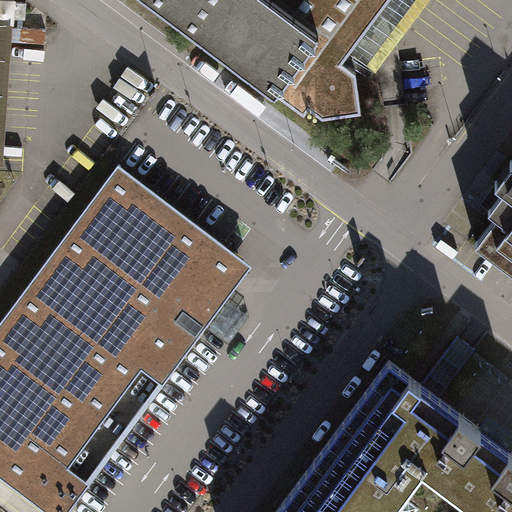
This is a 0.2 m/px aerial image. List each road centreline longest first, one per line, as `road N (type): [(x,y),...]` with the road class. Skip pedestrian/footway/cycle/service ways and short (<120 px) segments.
road 1 (residential): [(401,244),(73,0)]
road 2 (residential): [(511,95),(401,244)]
road 3 (residential): [(511,326),(401,244)]
